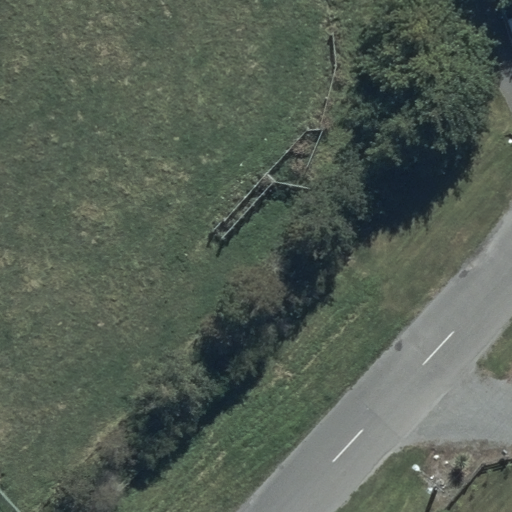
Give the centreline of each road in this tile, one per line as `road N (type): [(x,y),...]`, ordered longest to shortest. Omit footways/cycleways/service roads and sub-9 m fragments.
road 1 (unclassified): [(295,511),(511,277)]
road 2 (unknown): [(415,0),(511,133)]
